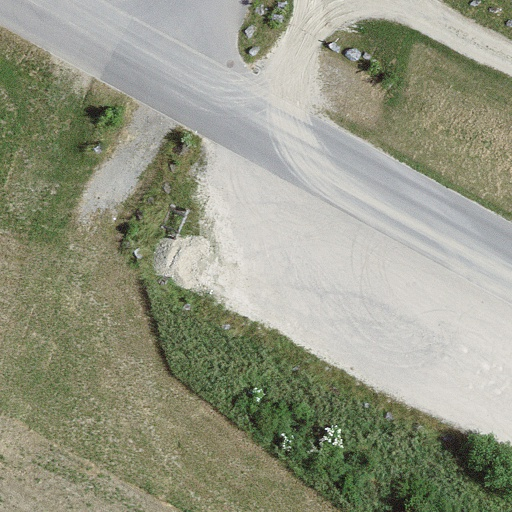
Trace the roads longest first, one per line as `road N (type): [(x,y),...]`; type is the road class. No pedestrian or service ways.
road 1 (unclassified): [(7,0),(511,278)]
road 2 (track): [(258,140),(308,37),(311,0)]
road 3 (track): [(511,53),(391,0)]
